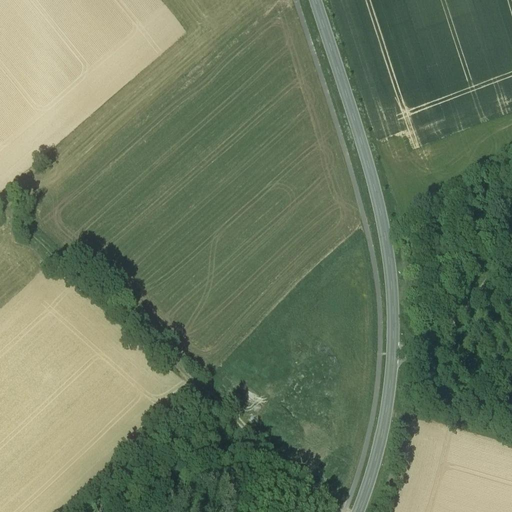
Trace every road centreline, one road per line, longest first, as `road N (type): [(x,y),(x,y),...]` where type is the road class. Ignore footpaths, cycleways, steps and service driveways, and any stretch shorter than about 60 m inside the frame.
road 1 (track): [(0,202),(340,511)]
road 2 (tertiary): [(314,0),(384,233),(390,373)]
road 3 (unclassified): [(511,241),(482,298),(390,373)]
road 4 (tertiary): [(390,373),(357,511)]
